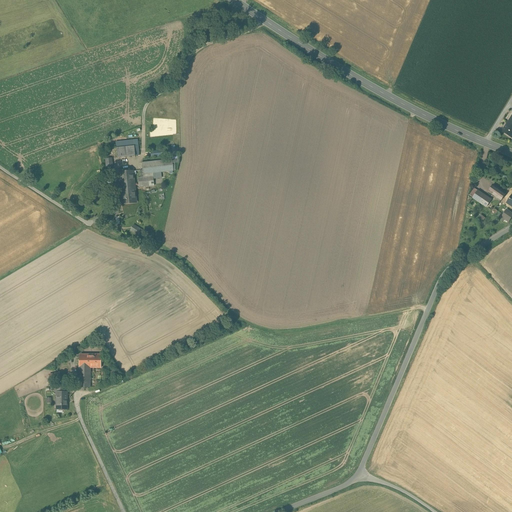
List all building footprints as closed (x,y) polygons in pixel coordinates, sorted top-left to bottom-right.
[(511,123),(509,121),(504,129),(502,131),(511,137),(511,123)] [(138,139),(116,142),(116,148),(134,146),(138,145),(138,139)] [(134,146),(116,148),(117,158),(135,156),(135,155),(134,146)] [(143,177),(134,178),(135,188),(136,188),(139,188),(139,187),(154,186),(153,176),(152,176),(152,173),(163,172),(173,171),(172,160),(142,163),(143,177)] [(133,171),(119,172),(120,188),(121,193),(122,203),(136,202),(135,188),(134,178),(133,171)] [(506,193),(493,184),(488,191),(491,193),(494,195),(494,196),(501,200),(506,193)] [(491,199),(478,191),(473,198),(477,201),(486,207),(491,199)] [(511,197),(506,193),(501,200),(511,207),(511,197)] [(511,216),(511,213),(506,210),(501,217),(505,219),(508,222),(511,216)] [(101,355),(79,354),(79,388),(90,388),(90,368),(101,368),(101,355)] [(60,372),(48,374),(50,383),(61,380),(60,372)] [(63,392),(57,392),(56,409),(67,409),(67,392),(63,392)]
